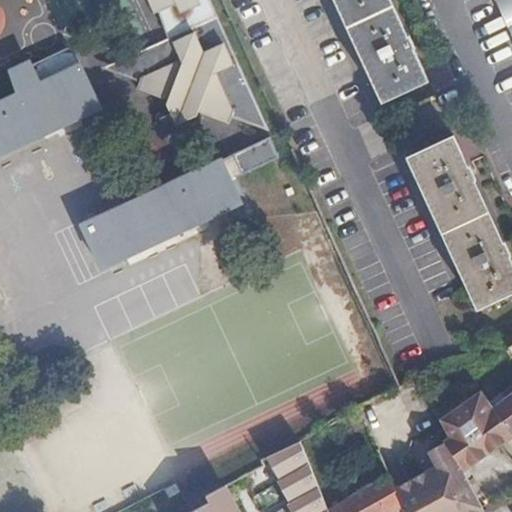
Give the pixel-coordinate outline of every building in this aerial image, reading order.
[(17,34),(49,20),(40,0),(10,0),(3,3),(17,34)] [(145,0),(147,4),(153,1),(168,31),(157,36),(162,45),(115,68),(136,76),(134,84),(163,93),(162,100),(172,119),(196,109),(201,113),(227,122),(230,114),(267,128),(208,0),(145,0)] [(333,0),(381,105),(427,84),(389,0),(333,0)] [(103,63),(115,68),(162,45),(157,36),(103,63)] [(0,151),(101,105),(81,62),(56,73),(48,55),(31,63),(29,60),(11,69),(21,90),(0,99),(0,151)] [(249,172),(283,158),(275,138),(241,152),(249,172)] [(477,312),(511,295),(511,269),(452,138),(407,159),(477,312)] [(136,199),(81,225),(100,265),(241,198),(221,158),(136,199)] [(506,399),(496,406),(511,429),(511,385),(501,393),(506,399)] [(483,388),(437,417),(444,432),(439,435),(441,440),(458,468),(511,433),(511,429),(496,406),(483,388)] [(434,462),(395,485),(404,505),(406,511),(477,511),(482,510),(458,468),(441,440),(426,449),(434,462)] [(319,481),(300,441),(262,463),(208,494),(216,511),(236,511),(267,496),(255,476),(266,470),(284,499),(319,481)] [(391,474),(330,509),(331,511),(389,511),(404,505),(395,485),(391,474)]
